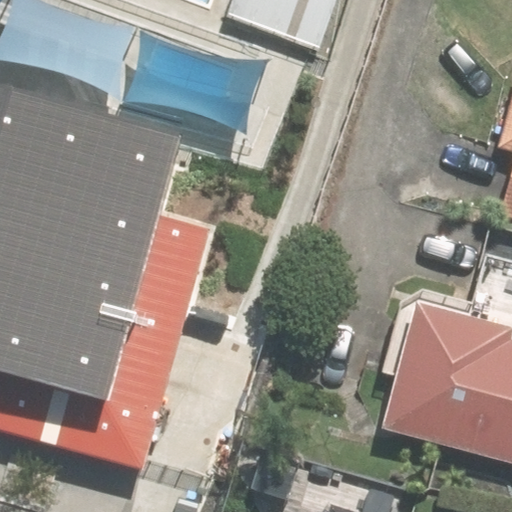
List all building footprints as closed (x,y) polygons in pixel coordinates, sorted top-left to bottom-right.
[(235,0),(233,6),(319,37),(332,0),(235,0)] [(256,64),(138,26),(113,106),(231,143),(256,64)] [(0,436),(143,477),(219,213),(159,196),(177,132),(0,81),(0,436)] [(511,84),(495,152),(511,156),(511,157),(496,220),(511,223),(511,84)] [(406,314),(375,437),(511,471),(511,354),(502,352),(505,340),(406,314)] [(176,487),(168,511),(190,511),(196,493),(176,487)]
